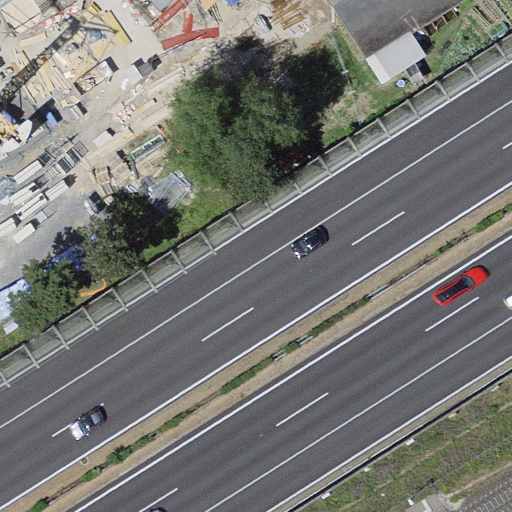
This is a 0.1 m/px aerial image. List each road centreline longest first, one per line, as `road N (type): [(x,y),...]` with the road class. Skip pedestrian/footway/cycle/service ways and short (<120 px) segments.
road 1 (motorway): [(511,140),(0,466)]
road 2 (motorway): [(139,511),(511,274)]
